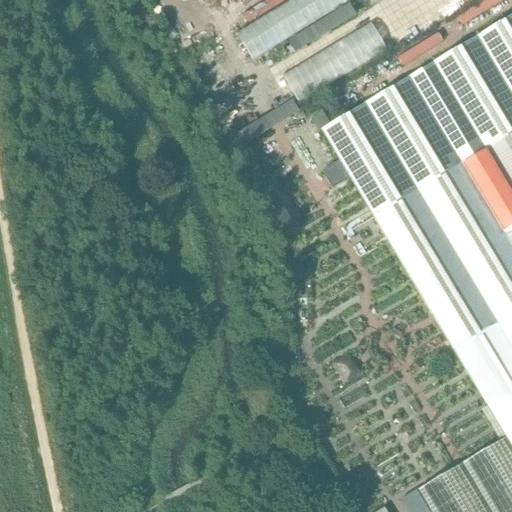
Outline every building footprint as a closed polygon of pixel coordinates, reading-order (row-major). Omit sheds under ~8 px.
[(349,0),(288,0),(235,32),(252,60),(349,0)] [(511,511),(511,16),(330,125),(320,132),(339,163),(322,174),(332,191),(349,181),(386,242),(505,439),(421,490),(417,492),(429,511),(511,511)] [(370,23),(282,76),(299,103),(387,51),(370,23)] [(243,126),(248,137),(300,114),(295,103),(243,126)] [(359,375),(347,357),(333,365),(345,384),(359,375)]
